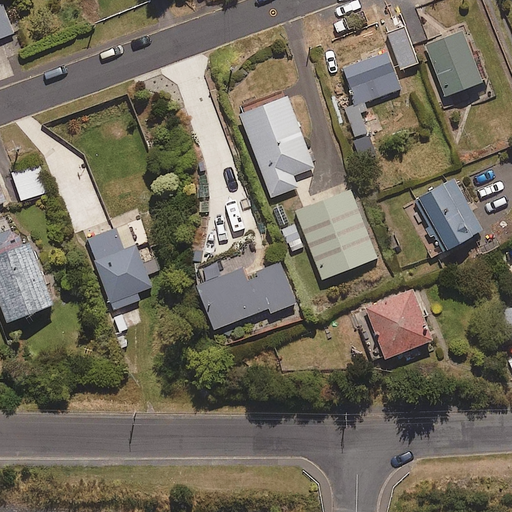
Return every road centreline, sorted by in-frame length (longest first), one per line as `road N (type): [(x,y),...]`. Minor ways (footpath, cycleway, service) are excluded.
road 1 (residential): [(356,439),(0,434)]
road 2 (residential): [(275,0),(0,106)]
road 3 (residential): [(356,439),(511,430)]
